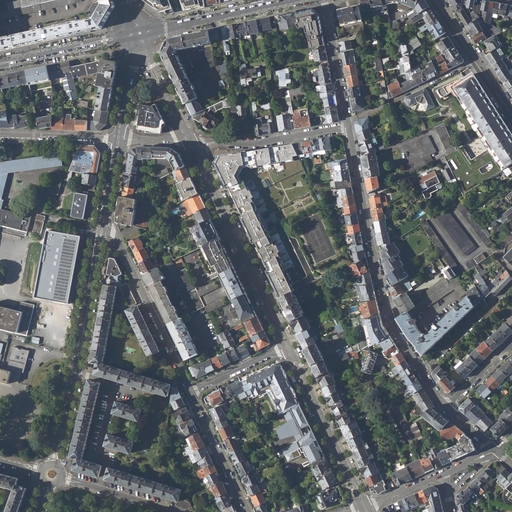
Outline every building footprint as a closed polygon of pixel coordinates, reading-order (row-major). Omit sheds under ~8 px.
[(113,0),(101,0),(101,1),(93,3),(88,11),(90,19),(88,19),(66,23),(66,24),(57,26),(57,25),(6,36),(6,37),(0,38),(0,36),(0,19),(81,2),(80,0),(57,0),(10,10),(0,12),(0,50),(102,29),(115,6),(113,0)] [(22,0),(8,3),(10,10),(57,0),(22,0)] [(142,0),(160,13),(163,15),(173,13),(168,0),(142,0)] [(203,0),(182,0),(185,10),(192,9),(204,5),(203,0)] [(370,0),(360,0),(361,3),(360,3),(362,11),(362,12),(373,10),(370,0)] [(386,0),(370,0),(373,10),(373,14),(384,12),(383,9),(388,8),(387,4),(387,3),(386,0)] [(411,7),(415,8),(414,10),(407,15),(410,19),(430,7),(425,0),(386,0),(387,3),(393,1),(396,1),(399,2),(399,8),(408,11),(411,7)] [(466,1),(468,1),(468,0),(450,0),(457,10),(461,7),(461,5),(466,1)] [(474,0),(474,5),(473,10),(472,11),(479,15),(482,0),(474,0)] [(484,22),(486,26),(488,24),(490,23),(492,12),(494,1),(489,0),(482,0),(479,15),(481,18),(482,20),(484,22)] [(492,12),(504,15),(504,16),(508,18),(509,15),(509,13),(511,4),(494,1),(492,12)] [(461,7),(457,10),(466,24),(479,15),(472,11),(473,10),(474,5),(468,5),(467,7),(464,9),(463,7),(461,7)] [(423,32),(428,29),(439,22),(430,7),(410,19),(409,20),(412,25),(424,17),(428,23),(420,28),(423,32)] [(312,8),(297,12),(300,26),(305,48),(325,44),(320,22),(319,12),(312,8)] [(337,26),(359,22),(356,8),(335,12),(337,26)] [(297,12),(287,14),(289,25),(294,24),(295,28),(300,27),(300,26),(297,12)] [(287,14),(274,16),(276,24),(280,23),(281,27),(289,25),(287,14)] [(469,29),(479,22),(482,20),(481,18),(479,15),(466,24),(469,29)] [(274,16),(259,20),(262,31),(277,28),(276,24),(274,16)] [(259,20),(248,22),(251,35),(262,33),(262,31),(259,20)] [(392,28),(398,27),(397,20),(390,21),(392,28)] [(475,27),(481,24),(484,22),(482,20),(479,22),(469,29),(469,30),(474,26),(475,27)] [(248,22),(237,24),(240,38),(251,35),(248,22)] [(439,22),(428,29),(435,39),(440,36),(446,33),(439,22)] [(469,30),(472,34),(485,26),(486,26),(484,22),(481,24),(475,27),(474,26),(469,30)] [(490,23),(488,24),(495,35),(502,31),(490,23)] [(237,24),(230,26),(233,39),(240,38),(237,24)] [(230,26),(221,28),(223,39),(225,52),(230,51),(229,46),(230,45),(228,43),(227,41),(233,39),(230,26)] [(484,42),(489,39),(487,35),(486,34),(489,33),(485,26),(472,34),(479,45),(484,42)] [(221,28),(209,30),(211,42),(223,39),(221,28)] [(162,52),(177,84),(188,79),(178,56),(177,55),(176,56),(175,54),(176,53),(177,51),(177,50),(179,49),(181,51),(211,44),(211,42),(209,30),(168,39),(162,52)] [(455,46),(446,33),(440,36),(443,41),(436,45),(442,54),(455,46)] [(484,42),(491,52),(499,47),(502,45),(495,35),(489,39),(484,42)] [(416,37),(407,43),(408,54),(409,56),(414,53),(413,50),(421,45),(416,37)] [(340,42),(341,51),(352,48),(351,40),(340,42)] [(188,70),(191,77),(214,66),(212,46),(204,48),(206,62),(188,70)] [(464,61),(455,46),(442,54),(436,57),(439,61),(439,62),(444,59),(442,57),(446,54),(448,56),(447,57),(451,61),(448,63),(448,62),(446,63),(450,69),(464,63),(464,61)] [(317,59),(317,62),(328,60),(325,47),(314,49),(316,60),(317,59)] [(506,58),(499,47),(491,52),(486,55),(493,66),(502,60),(506,58)] [(342,52),(344,66),(356,64),(354,55),(355,55),(354,50),(342,52)] [(400,63),(400,65),(410,63),(409,56),(408,54),(403,55),(404,62),(401,63),(400,63)] [(502,60),(493,66),(498,74),(507,68),(511,65),(509,61),(511,59),(510,55),(506,58),(502,60)] [(374,72),(380,71),(383,70),(381,60),(368,62),(369,64),(375,63),(376,69),(373,70),(374,72)] [(220,64),(222,79),(228,77),(226,61),(220,64)] [(426,81),(439,75),(434,65),(433,64),(432,61),(428,64),(430,67),(422,71),(426,81)] [(105,62),(72,68),(79,98),(84,92),(90,86),(93,87),(102,88),(114,91),(119,65),(105,62)] [(319,74),(330,72),(328,62),(321,64),(321,65),(321,69),(315,70),(314,72),(315,75),(319,74)] [(63,81),(68,101),(77,100),(79,98),(72,68),(70,63),(60,65),(63,81)] [(401,75),(406,74),(412,73),(410,63),(400,65),(401,70),(401,75)] [(437,63),(434,65),(439,75),(450,69),(446,63),(440,65),(439,63),(437,63)] [(344,66),(346,77),(357,75),(356,64),(344,66)] [(49,67),(52,83),(63,81),(60,65),(49,67)] [(32,92),(53,88),(52,83),(49,67),(27,71),(30,83),(32,92)] [(241,87),(249,86),(249,82),(252,81),(252,78),(261,76),(259,67),(238,71),(241,87)] [(289,68),(275,70),(276,76),(278,76),(279,81),(279,87),(287,87),(287,84),(291,84),(291,79),(289,79),(286,79),(286,74),(289,74),(289,68)] [(511,75),(509,71),(507,68),(498,74),(504,84),(511,78),(511,75)] [(21,85),(30,83),(27,71),(18,73),(21,85)] [(413,88),(426,81),(422,71),(412,76),(412,77),(414,80),(411,82),(413,88)] [(332,80),(330,72),(319,74),(315,75),(314,75),(316,83),(332,80)] [(9,75),(12,87),(21,85),(18,73),(9,75)] [(408,81),(400,85),(403,93),(413,88),(411,82),(414,80),(412,77),(412,76),(412,73),(406,74),(407,78),(408,81)] [(463,145),(457,150),(448,154),(445,156),(450,167),(457,180),(464,195),(500,172),(509,167),(511,164),(511,135),(472,74),(463,80),(462,78),(439,90),(440,95),(443,97),(453,90),(457,97),(459,96),(462,100),(460,101),(462,104),(463,103),(467,108),(466,109),(470,116),(467,117),(487,149),(472,159),(463,145)] [(0,76),(0,77),(2,89),(12,87),(9,75),(0,76)] [(358,80),(357,75),(346,77),(348,88),(363,86),(362,80),(358,80)] [(177,84),(186,105),(196,100),(198,99),(193,90),(195,89),(193,85),(191,86),(188,79),(177,84)] [(201,90),(204,96),(222,87),(219,81),(201,90)] [(390,99),(403,93),(400,85),(398,82),(388,87),(390,99)] [(321,96),(324,96),(326,95),(334,94),(332,83),(321,85),(322,91),(321,91),(321,96)] [(348,88),(351,99),(361,98),(360,90),(364,89),(363,86),(348,88)] [(436,106),(426,87),(423,89),(405,98),(406,99),(404,100),(406,103),(408,106),(409,106),(410,107),(419,102),(424,104),(426,109),(431,106),(432,108),(436,106)] [(114,91),(102,88),(97,110),(109,113),(114,91)] [(304,88),(289,91),(290,97),(291,101),(293,100),(293,96),(305,94),(304,88)] [(323,100),(325,106),(326,106),(328,105),(337,104),(335,95),(334,94),(326,95),(324,96),(325,100),(323,100)] [(231,97),(223,101),(224,108),(232,107),(232,104),(231,97)] [(238,99),(239,104),(239,106),(232,107),(233,116),(238,115),(238,116),(239,116),(239,119),(240,119),(240,121),(242,122),(244,122),(245,121),(246,119),(246,115),(247,115),(246,111),(246,106),(245,98),(238,99)] [(362,98),(361,98),(351,99),(352,109),(353,109),(354,111),(364,109),(362,98)] [(89,103),(77,100),(77,106),(88,109),(89,103)] [(191,116),(202,111),(202,110),(200,104),(198,105),(196,100),(186,105),(191,116)] [(214,105),(216,111),(224,108),(223,101),(214,105)] [(138,104),(135,125),(139,125),(138,130),(146,131),(145,133),(161,133),(163,124),(165,123),(156,105),(152,107),(138,104)] [(326,106),(327,114),(338,112),(337,104),(328,105),(326,106)] [(279,132),(296,129),(294,116),(293,111),(292,107),(288,107),(289,115),(277,117),(279,132)] [(205,111),(200,120),(205,123),(204,125),(204,126),(203,127),(204,128),(206,129),(208,129),(208,128),(209,129),(212,124),(216,126),(219,121),(213,117),(215,114),(207,109),(205,111)] [(308,109),(293,111),(294,116),(296,129),(311,126),(308,109)] [(92,131),(100,131),(107,126),(109,113),(97,110),(95,121),(92,121),(92,131)] [(202,110),(202,111),(191,116),(193,120),(194,120),(199,123),(200,121),(200,120),(205,111),(203,110),(202,110)] [(324,121),(329,121),(331,121),(331,123),(340,121),(338,112),(327,114),(323,115),(323,117),(322,118),(322,119),(322,120),(324,120),(324,121)] [(18,127),(20,126),(18,116),(13,117),(13,115),(8,116),(10,128),(14,127),(16,128),(18,127)] [(20,126),(20,128),(24,128),(28,127),(30,126),(28,116),(23,117),(22,115),(18,116),(20,126)] [(64,130),(76,131),(76,119),(76,118),(72,118),(72,115),(68,115),(68,118),(64,118),(64,130)] [(0,127),(11,128),(10,128),(8,116),(0,117),(0,127)] [(40,129),(52,127),(53,117),(50,117),(38,120),(40,129)] [(52,130),(64,130),(64,118),(53,117),(52,127),(52,130)] [(254,119),(257,136),(263,135),(262,132),(268,131),(269,134),(274,133),(272,123),(267,123),(267,125),(263,125),(261,118),(254,119)] [(355,125),(357,133),(369,129),(368,123),(369,123),(368,118),(358,122),(355,125)] [(76,131),(87,131),(88,121),(84,121),(83,120),(83,119),(76,119),(76,131)] [(435,127),(448,154),(457,150),(449,134),(444,123),(435,127)] [(357,133),(361,143),(371,138),(374,137),(373,134),(371,134),(369,129),(357,133)] [(405,168),(408,174),(433,162),(430,155),(436,152),(428,135),(416,142),(424,158),(405,168)] [(333,138),(323,139),(325,150),(325,151),(335,149),(333,138)] [(360,148),(362,157),(376,151),(374,146),(372,140),(371,138),(361,143),(359,143),(361,148),(360,148)] [(323,139),(317,140),(319,151),(325,150),(323,139)] [(317,140),(311,141),(313,152),(317,151),(319,151),(317,140)] [(313,152),(311,141),(302,143),(304,155),(306,154),(307,157),(308,158),(311,157),(312,156),(313,156),(313,154),(313,153),(313,152)] [(302,143),(292,145),(297,156),(304,155),(302,143)] [(84,173),(98,176),(102,154),(95,146),(81,145),(70,171),(84,173)] [(269,277),(280,299),(297,291),(291,280),(293,280),(290,273),(288,273),(284,264),(285,263),(280,253),(282,252),(278,245),(277,246),(272,236),(271,237),(257,210),(259,209),(254,199),(255,198),(252,192),(251,192),(245,182),(240,185),(236,177),(241,166),(249,165),(249,168),(294,161),(293,158),(298,157),(297,156),(292,145),(247,153),(247,151),(217,156),(217,157),(215,162),(214,163),(225,186),(228,185),(235,199),(234,200),(235,202),(236,201),(237,205),(237,207),(238,206),(245,220),(242,222),(252,241),(254,240),(261,254),(260,255),(261,256),(262,256),(264,259),(263,260),(264,262),(265,261),(271,275),(269,277)] [(129,153),(127,165),(135,166),(135,163),(137,163),(138,159),(143,160),(143,159),(143,147),(137,147),(129,153)] [(154,148),(143,147),(143,159),(146,159),(154,159),(154,148)] [(171,148),(154,148),(154,159),(169,160),(171,161),(176,171),(186,167),(180,154),(171,148)] [(362,157),(366,179),(377,177),(379,176),(380,175),(376,151),(362,157)] [(63,166),(61,153),(0,161),(0,174),(9,173),(63,166)] [(445,156),(439,159),(444,170),(443,171),(449,183),(457,180),(450,167),(445,156)] [(334,170),(336,170),(348,167),(347,158),(336,160),(335,160),(336,168),(334,169),(334,170)] [(127,165),(125,175),(137,177),(139,167),(135,166),(127,165)] [(191,178),(186,167),(176,171),(173,173),(175,178),(178,176),(180,183),(191,178)] [(336,180),(338,180),(339,180),(350,177),(348,167),(336,170),(336,176),(335,176),(336,180)] [(511,174),(511,171),(509,167),(500,172),(505,179),(511,174)] [(155,174),(156,181),(170,174),(167,168),(155,174)] [(422,175),(418,177),(424,190),(422,191),(424,196),(427,197),(430,195),(431,193),(438,189),(441,187),(442,186),(435,171),(428,174),(427,172),(422,175)] [(69,175),(57,172),(51,194),(58,196),(63,180),(68,181),(69,175)] [(0,208),(3,209),(5,200),(3,199),(9,173),(0,174),(0,208)] [(98,176),(84,173),(83,183),(97,186),(98,176)] [(125,175),(123,187),(134,189),(135,189),(137,177),(125,175)] [(350,177),(339,180),(339,181),(336,182),(337,189),(340,188),(352,185),(350,177)] [(380,188),(377,177),(366,179),(369,193),(380,188)] [(177,185),(185,201),(188,199),(199,194),(191,178),(180,183),(177,185)] [(261,182),(265,189),(270,187),(267,180),(261,182)] [(340,188),(342,196),(353,193),(352,185),(340,188)] [(121,197),(134,199),(139,200),(140,194),(144,194),(145,191),(135,189),(134,189),(123,187),(121,197)] [(72,216),(84,219),(89,195),(76,192),(72,216)] [(342,196),(344,207),(355,205),(353,193),(342,196)] [(387,205),(386,196),(381,197),(380,193),(370,198),(372,209),(383,207),(384,207),(387,205)] [(206,208),(199,194),(188,199),(189,204),(184,206),(185,209),(188,216),(195,213),(206,208)] [(139,200),(134,199),(121,197),(118,216),(121,217),(119,222),(123,223),(123,224),(126,225),(126,224),(146,229),(151,202),(139,200)] [(494,244),(489,238),(482,230),(475,220),(459,199),(454,202),(488,248),(494,244)] [(501,200),(498,203),(491,208),(493,210),(503,202),(501,200)] [(344,207),(345,214),(357,212),(355,205),(344,207)] [(383,207),(372,209),(374,221),(385,220),(386,220),(385,214),(387,214),(386,207),(384,207),(383,207)] [(436,214),(465,255),(476,248),(447,207),(436,214)] [(211,220),(206,208),(195,213),(200,225),(202,224),(211,220)] [(28,232),(32,216),(7,210),(2,226),(28,232)] [(345,214),(347,224),(359,222),(357,212),(345,214)] [(504,226),(509,221),(504,214),(500,217),(494,221),(497,225),(500,222),(504,226)] [(33,234),(41,237),(47,217),(39,215),(38,218),(33,234)] [(200,225),(195,227),(204,246),(207,244),(216,240),(214,237),(218,235),(217,231),(215,232),(213,228),(215,227),(211,220),(202,224),(200,225)] [(374,221),(376,234),(387,232),(385,220),(374,221)] [(420,224),(449,265),(450,267),(455,275),(457,278),(463,274),(425,221),(420,224)] [(347,224),(349,233),(360,231),(359,222),(347,224)] [(195,227),(192,229),(202,247),(204,246),(195,227)] [(401,243),(397,246),(401,252),(399,254),(402,257),(400,258),(404,265),(408,262),(414,258),(433,246),(421,228),(404,238),(401,243)] [(484,228),(482,230),(489,238),(491,236),(484,228)] [(82,235),(50,230),(37,296),(69,302),(82,235)] [(352,242),(352,245),(362,243),(360,231),(349,233),(347,234),(348,238),(350,238),(351,242),(352,242)] [(384,245),(385,247),(391,243),(388,232),(387,232),(376,234),(379,246),(384,245)] [(129,242),(134,254),(144,249),(139,238),(129,242)] [(207,244),(204,246),(210,258),(212,257),(216,255),(226,250),(225,249),(224,249),(220,241),(221,240),(220,238),(216,240),(207,244)] [(383,264),(386,276),(402,266),(404,265),(400,258),(402,257),(399,254),(401,252),(397,246),(394,241),(391,243),(385,247),(380,250),(382,260),(384,263),(383,264)] [(354,255),(355,262),(362,259),(366,257),(362,243),(352,245),(350,246),(352,256),(354,255)] [(134,254),(138,262),(148,257),(146,252),(148,251),(147,248),(144,249),(134,254)] [(219,271),(221,275),(235,269),(231,261),(226,250),(216,255),(212,257),(210,258),(216,272),(219,271)] [(466,264),(469,270),(474,266),(477,265),(487,258),(483,252),(466,264)] [(138,262),(145,275),(155,270),(153,265),(157,263),(156,259),(151,261),(148,257),(138,262)] [(110,258),(107,275),(117,277),(117,276),(122,274),(115,259),(110,258)] [(408,262),(415,272),(421,269),(414,258),(408,262)] [(350,265),(355,276),(358,275),(368,271),(362,259),(355,262),(350,265)] [(166,264),(172,276),(177,273),(172,262),(166,264)] [(455,275),(450,267),(449,265),(444,268),(441,270),(446,278),(448,277),(451,282),(456,278),(457,278),(455,275)] [(387,278),(393,287),(398,284),(407,278),(409,277),(402,266),(386,276),(387,278)] [(469,277),(471,275),(478,271),(474,266),(469,270),(466,272),(469,277)] [(145,275),(150,286),(161,281),(164,280),(158,268),(155,270),(145,275)] [(198,310),(205,307),(200,297),(197,291),(195,287),(186,269),(180,272),(198,310)] [(221,275),(233,301),(247,294),(235,269),(221,275)] [(369,270),(368,271),(358,275),(361,285),(372,282),(369,270)] [(495,279),(488,286),(491,291),(495,296),(511,278),(511,277),(507,271),(504,274),(498,279),(496,281),(495,279)] [(105,285),(106,285),(115,287),(117,277),(107,275),(105,285)] [(400,297),(399,296),(412,288),(409,284),(410,283),(407,278),(398,284),(393,287),(389,289),(390,290),(392,293),(391,294),(393,297),(392,297),(394,301),(400,297)] [(422,302),(416,307),(411,310),(416,316),(454,289),(460,298),(466,294),(466,293),(464,290),(456,278),(451,282),(449,283),(422,302)] [(418,297),(422,302),(449,283),(447,281),(445,278),(418,297)] [(480,286),(477,288),(484,299),(491,291),(488,286),(484,280),(479,283),(479,285),(480,286)] [(150,286),(168,325),(179,319),(177,314),(174,306),(173,306),(167,294),(168,294),(164,286),(164,287),(161,281),(150,286)] [(214,282),(197,291),(200,297),(217,288),(214,282)] [(355,286),(357,294),(360,293),(361,293),(374,290),(372,282),(361,285),(359,285),(358,285),(355,286)] [(474,283),(464,290),(466,293),(475,286),(474,283)] [(120,287),(129,306),(136,303),(127,284),(120,287)] [(117,287),(115,287),(106,285),(105,290),(104,290),(101,306),(102,306),(97,331),(95,342),(92,357),(91,363),(97,364),(95,374),(168,396),(171,385),(167,384),(167,383),(151,378),(151,379),(143,376),(127,371),(127,372),(119,369),(103,364),(105,354),(110,327),(111,328),(111,323),(110,322),(116,297),(115,297),(117,287)] [(280,299),(291,322),(304,316),(319,309),(308,285),(297,291),(280,299)] [(477,288),(475,286),(466,293),(466,294),(470,299),(474,305),(484,299),(477,288)] [(399,296),(400,297),(407,293),(413,289),(412,288),(399,296)] [(360,293),(362,301),(376,297),(374,290),(361,293),(360,293)] [(394,301),(404,315),(407,313),(411,310),(416,307),(407,293),(400,297),(394,301)] [(258,317),(252,306),(247,294),(233,301),(230,302),(233,309),(230,310),(235,320),(241,317),(244,323),(246,323),(258,317)] [(361,301),(364,316),(379,312),(376,297),(362,301),(361,301)] [(222,299),(205,307),(207,313),(212,311),(214,310),(225,305),(222,299)] [(475,307),(474,305),(470,299),(459,309),(458,308),(455,310),(456,312),(439,327),(437,328),(436,327),(433,330),(435,332),(427,339),(425,338),(426,337),(425,336),(424,337),(419,331),(415,325),(416,325),(415,323),(416,322),(414,319),(412,320),(407,313),(404,315),(397,320),(410,340),(419,348),(417,350),(418,350),(423,356),(475,307)] [(0,328),(28,335),(35,305),(22,302),(19,311),(0,305),(0,328)] [(139,338),(149,357),(159,352),(137,306),(127,311),(129,315),(128,316),(140,338),(139,338)] [(358,344),(351,348),(353,351),(354,354),(362,349),(374,342),(378,339),(388,333),(382,324),(379,312),(364,316),(352,319),(358,344)] [(291,322),(297,334),(310,328),(304,316),(291,322)] [(246,323),(252,336),(265,331),(258,317),(246,323)] [(182,318),(179,319),(168,325),(186,361),(199,355),(182,318)] [(511,329),(505,323),(498,330),(506,338),(511,332),(511,329)] [(297,334),(300,342),(312,337),(314,336),(310,328),(297,334)] [(498,330),(491,337),(499,345),(506,338),(498,330)] [(218,336),(225,349),(233,345),(235,344),(229,331),(225,333),(223,334),(218,336)] [(248,338),(251,345),(268,337),(265,331),(252,336),(248,338)] [(319,344),(321,349),(346,337),(344,331),(319,344)] [(381,343),(385,350),(395,344),(388,333),(378,339),(374,342),(377,345),(381,343)] [(300,342),(304,350),(316,345),(315,343),(316,342),(316,341),(318,340),(316,335),(314,336),(312,337),(300,342)] [(256,351),(270,344),(271,343),(268,337),(251,345),(246,347),(247,349),(248,352),(255,349),(256,351)] [(491,337),(485,343),(493,351),(499,345),(491,337)] [(484,342),(476,350),(485,359),(493,351),(485,343),(484,342)] [(399,351),(395,344),(385,350),(382,352),(383,354),(384,354),(385,356),(386,355),(388,357),(389,358),(399,351)] [(245,345),(235,350),(239,359),(249,354),(248,352),(247,349),(246,347),(245,345)] [(304,350),(312,366),(324,361),(316,345),(304,350)] [(338,354),(340,357),(353,351),(351,348),(351,347),(338,354)] [(23,373),(29,352),(21,350),(20,351),(17,350),(18,349),(12,348),(6,371),(0,369),(0,380),(8,383),(10,379),(13,380),(13,381),(18,382),(20,372),(23,373)] [(469,356),(478,365),(485,359),(476,350),(476,349),(469,356)] [(235,350),(227,354),(231,362),(239,359),(235,350)] [(340,357),(342,361),(349,358),(350,362),(356,359),(354,354),(353,351),(340,357)] [(363,372),(369,384),(371,382),(372,382),(368,376),(369,374),(371,375),(378,355),(369,351),(368,355),(362,371),(363,372)] [(227,353),(219,357),(223,366),(231,362),(227,354),(227,353)] [(392,359),(396,366),(405,361),(401,353),(392,359)] [(469,356),(463,362),(472,371),(478,365),(469,356)] [(219,357),(211,360),(215,370),(223,366),(219,357)] [(206,362),(202,364),(207,374),(215,370),(211,360),(210,358),(206,360),(206,362)] [(312,366),(317,377),(329,372),(324,361),(312,366)] [(396,376),(400,373),(410,367),(405,361),(396,366),(392,369),(396,376)] [(511,371),(511,365),(508,361),(500,369),(506,376),(507,376),(510,379),(511,380),(511,378),(511,371),(511,372),(511,371)] [(464,379),(472,371),(463,362),(463,363),(456,369),(455,370),(464,379)] [(197,378),(207,374),(202,364),(198,366),(197,364),(190,368),(193,377),(196,375),(197,378)] [(279,406),(282,413),(299,405),(295,398),(297,398),(291,387),(290,387),(287,381),(288,381),(282,367),(280,366),(279,367),(277,366),(276,365),(275,364),(271,366),(271,367),(265,370),(264,369),(261,371),(261,372),(256,374),(255,373),(248,377),(248,379),(241,382),(247,396),(249,398),(256,395),(257,397),(263,394),(262,392),(268,390),(272,391),(274,394),(276,400),(275,401),(277,407),(279,406)] [(432,374),(438,384),(445,376),(447,374),(439,366),(434,371),(432,374)] [(400,373),(404,379),(414,373),(410,367),(400,373)] [(493,376),(500,384),(503,381),(506,383),(510,379),(507,376),(506,376),(500,369),(493,376)] [(317,377),(323,388),(335,383),(329,372),(317,377)] [(406,384),(409,388),(418,381),(414,373),(404,379),(407,383),(406,384)] [(450,381),(445,376),(438,384),(446,392),(449,392),(455,386),(454,385),(450,381)] [(493,376),(485,383),(492,391),(500,384),(493,376)] [(74,470),(99,477),(102,466),(82,459),(85,448),(86,444),(91,423),(91,424),(92,419),(92,418),(97,398),(98,393),(100,383),(89,380),(88,387),(87,387),(84,401),(82,410),(81,410),(78,426),(78,427),(76,436),(75,436),(72,452),(71,458),(77,459),(74,470)] [(409,397),(413,395),(423,388),(418,381),(409,388),(404,390),(409,397)] [(236,383),(229,386),(233,396),(234,397),(238,395),(241,399),(247,396),(241,382),(237,384),(236,383)] [(323,388),(327,397),(336,392),(339,391),(337,387),(337,385),(335,382),(335,383),(323,388)] [(495,393),(492,391),(485,383),(477,390),(484,398),(489,394),(492,396),(495,393)] [(229,386),(220,390),(223,396),(224,400),(233,396),(229,386)] [(172,391),(177,401),(181,398),(177,387),(172,389),(172,391)] [(413,395),(419,404),(429,398),(423,388),(413,395)] [(205,400),(207,404),(223,396),(220,390),(210,394),(210,396),(206,398),(205,400)] [(270,393),(274,401),(275,401),(276,400),(274,394),(272,391),(268,390),(262,392),(263,394),(263,395),(268,392),(270,393)] [(327,397),(331,405),(340,401),(336,392),(327,397)] [(221,401),(224,400),(223,396),(207,404),(209,408),(222,402),(221,401)] [(175,410),(177,409),(185,406),(181,398),(177,401),(172,403),(175,410)] [(424,412),(434,406),(429,398),(419,404),(414,407),(419,416),(421,415),(424,412)] [(459,410),(465,415),(475,406),(476,405),(469,398),(459,407),(459,410)] [(331,405),(336,416),(346,411),(341,400),(340,401),(331,405)] [(114,413),(139,421),(142,410),(136,408),(136,407),(117,402),(114,413)] [(270,444),(288,435),(295,432),(310,425),(300,405),(299,405),(282,413),(280,414),(261,424),(270,444)] [(174,415),(179,426),(182,425),(192,420),(185,406),(177,409),(178,411),(175,412),(176,414),(174,415)] [(211,411),(216,422),(225,418),(227,417),(221,406),(211,411)] [(421,415),(439,431),(440,431),(449,421),(437,411),(434,406),(424,412),(421,415)] [(475,423),(476,422),(484,415),(475,406),(465,415),(475,423)] [(499,417),(502,419),(509,426),(511,422),(511,411),(508,408),(499,417)] [(336,416),(341,427),(353,422),(348,410),(346,411),(336,416)] [(383,413),(400,449),(407,447),(389,410),(383,413)] [(484,414),(484,415),(476,422),(484,431),(492,423),(484,414)] [(216,422),(220,431),(229,426),(225,418),(216,422)] [(498,436),(509,426),(502,419),(491,429),(494,432),(493,432),(498,436)] [(197,431),(192,420),(182,425),(184,429),(187,436),(197,431)] [(341,427),(345,434),(359,427),(356,420),(353,422),(341,427)] [(410,426),(417,442),(422,439),(424,439),(416,423),(410,426)] [(461,444),(448,449),(453,461),(476,451),(477,444),(453,424),(440,431),(439,431),(444,442),(455,437),(459,441),(461,443),(461,444)] [(220,431),(225,441),(235,435),(230,425),(229,426),(220,431)] [(345,434),(348,441),(360,435),(362,434),(359,427),(345,434)] [(198,433),(189,438),(192,445),(202,440),(198,433)] [(225,441),(231,453),(241,448),(237,440),(240,438),(238,434),(235,435),(225,441)] [(106,446),(131,454),(134,443),(130,441),(109,435),(106,446)] [(348,441),(352,450),(365,444),(360,435),(348,441)] [(205,447),(202,440),(192,445),(196,452),(205,447)] [(325,457),(321,449),(317,440),(308,445),(300,448),(303,453),(304,452),(307,457),(308,457),(310,460),(312,464),(313,463),(325,457)] [(352,450),(358,461),(372,454),(367,443),(365,444),(352,450)] [(446,446),(436,450),(437,454),(438,454),(444,465),(453,461),(448,449),(446,446)] [(193,464),(199,461),(209,456),(205,447),(196,452),(193,453),(189,455),(193,464)] [(231,453),(234,459),(243,454),(241,448),(231,453)] [(285,456),(288,462),(301,456),(298,449),(285,456)] [(434,455),(429,457),(435,469),(444,465),(438,454),(437,454),(436,450),(435,449),(432,450),(434,455)] [(234,459),(237,465),(248,459),(249,459),(248,457),(245,458),(243,454),(234,459)] [(358,461),(361,468),(371,463),(369,460),(374,458),(372,454),(358,461)] [(199,461),(203,469),(213,464),(209,456),(199,461)] [(317,477),(318,476),(331,470),(325,457),(313,463),(315,468),(313,469),(317,477)] [(429,457),(421,460),(426,473),(435,469),(429,457)] [(253,471),(248,459),(237,465),(242,476),(253,471)] [(407,466),(407,467),(412,479),(426,473),(421,460),(420,460),(407,466)] [(361,468),(366,479),(379,472),(374,462),(371,463),(361,468)] [(207,476),(217,472),(213,464),(203,469),(198,471),(198,472),(198,474),(199,478),(201,478),(201,479),(207,476)] [(502,465),(495,472),(499,476),(506,469),(502,465)] [(393,474),(394,476),(398,485),(412,479),(407,467),(393,474)] [(178,501),(179,498),(182,490),(177,489),(177,488),(162,483),(161,484),(155,482),(155,481),(138,476),(137,477),(130,474),(114,469),(113,470),(109,468),(106,479),(178,501)] [(487,468),(474,481),(484,491),(486,489),(488,487),(484,483),(490,477),(489,476),(492,473),(487,468)] [(499,495),(503,491),(506,488),(511,482),(511,473),(506,469),(499,476),(497,478),(500,481),(499,482),(502,485),(496,492),(499,495)] [(335,477),(331,470),(318,476),(324,490),(337,483),(334,478),(335,477)] [(0,484),(15,489),(6,511),(18,511),(21,504),(24,505),(25,502),(22,501),(27,488),(17,484),(19,478),(8,475),(8,472),(5,472),(5,474),(0,472),(0,484)] [(210,487),(212,486),(222,482),(217,472),(207,476),(209,482),(210,487)] [(243,479),(248,489),(258,483),(259,483),(255,475),(258,474),(257,472),(243,479)] [(366,479),(370,487),(383,481),(380,472),(379,472),(366,479)] [(390,478),(383,481),(370,487),(372,492),(373,492),(377,494),(378,493),(378,494),(394,487),(390,478)] [(474,481),(468,487),(473,492),(474,494),(477,490),(482,494),(484,492),(484,491),(474,481)] [(212,486),(217,498),(227,493),(222,482),(212,486)] [(248,489),(251,496),(262,492),(258,483),(248,489)] [(433,487),(424,491),(429,500),(431,499),(434,506),(423,511),(442,511),(444,511),(439,490),(433,487)] [(468,487),(460,495),(467,502),(471,498),(469,496),(473,492),(468,487)] [(251,496),(257,507),(266,503),(266,502),(263,494),(267,492),(266,489),(262,492),(251,496)] [(321,502),(324,508),(333,504),(332,503),(340,499),(336,490),(331,492),(330,490),(318,496),(319,501),(321,502)] [(424,491),(415,495),(420,504),(429,500),(424,491)] [(217,503),(222,509),(233,504),(227,493),(217,498),(216,498),(218,502),(217,503)] [(415,495),(407,498),(411,508),(420,504),(415,495)] [(456,499),(459,511),(465,510),(464,504),(467,502),(460,495),(456,499)] [(98,505),(105,507),(107,500),(100,498),(98,505)] [(193,510),(189,501),(179,498),(178,501),(177,505),(193,510)] [(407,498),(399,502),(402,508),(403,511),(411,508),(407,498)] [(383,511),(396,511),(399,511),(399,509),(402,508),(399,502),(384,508),(383,511)] [(258,511),(273,511),(273,510),(269,511),(268,511),(266,508),(267,506),(266,503),(257,507),(258,511)]
